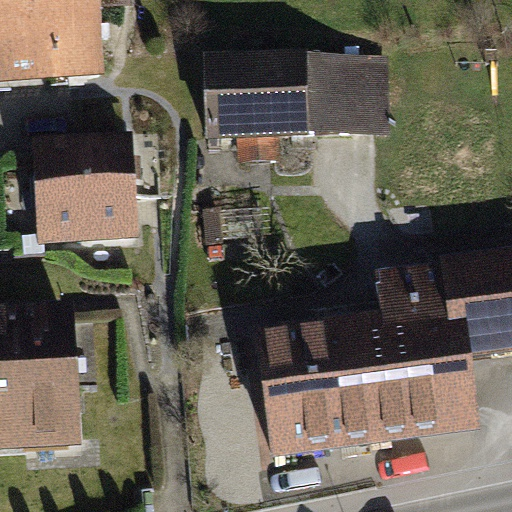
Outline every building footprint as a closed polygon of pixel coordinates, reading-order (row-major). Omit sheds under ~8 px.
[(107,0),(0,0),(0,91),(114,84),(107,0)] [(294,69),(197,71),(199,151),(296,149),(294,69)] [(50,251),(150,248),(146,147),(46,151),(50,251)] [(271,337),(293,480),(493,449),(480,369),(511,364),(511,247),(399,265),(403,295),(355,302),(358,324),(271,337)] [(0,314),(0,460),(85,457),(79,311),(0,314)]
